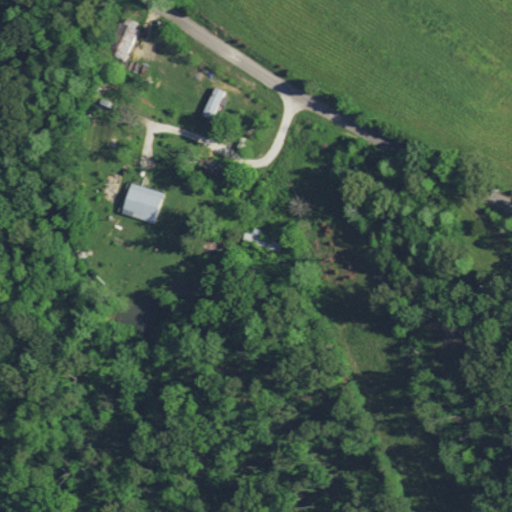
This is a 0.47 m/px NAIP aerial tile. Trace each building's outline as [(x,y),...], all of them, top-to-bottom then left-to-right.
[(140,23),(121,14),(104,50),(122,59),(140,23)] [(87,157),(107,160),(112,117),(93,114),(87,157)] [(222,167),(200,158),(193,177),(215,185),(222,167)] [(155,217),(161,196),(127,186),(121,207),(155,217)] [(245,228),(242,237),(274,249),(277,240),(245,228)]
